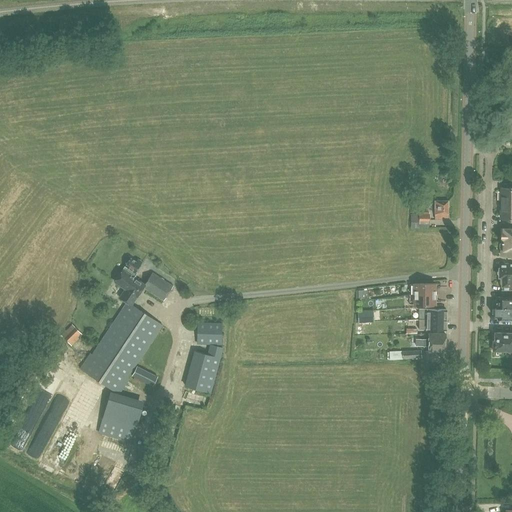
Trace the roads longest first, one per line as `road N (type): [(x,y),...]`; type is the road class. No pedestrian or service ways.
road 1 (residential): [(465,325),(487,324),(490,156)]
road 2 (secondary): [(465,325),(469,156)]
road 3 (secondary): [(469,156),(470,0)]
